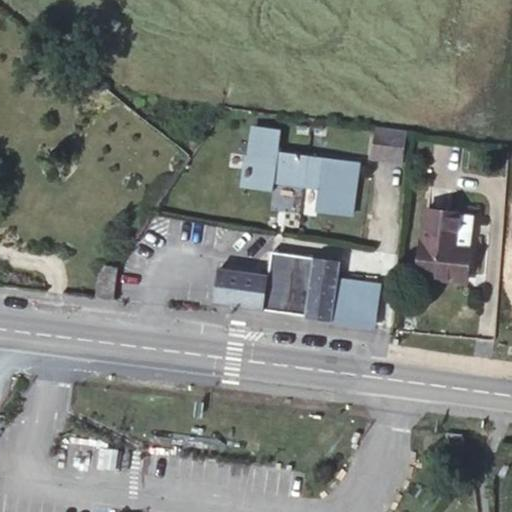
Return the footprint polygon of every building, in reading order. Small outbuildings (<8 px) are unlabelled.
[(351,215),(359,161),(279,151),(281,129),(255,125),(249,169),(246,169),(245,175),(248,176),(247,185),(259,186),(259,188),(273,190),(275,180),(320,186),(317,211),(351,215)] [(403,162),(407,132),(376,127),(372,158),(403,162)] [(459,273),(467,274),(474,214),(425,209),(421,241),(419,240),(415,276),(458,281),(459,273)] [(362,280),(351,279),(339,277),(341,260),(272,251),(269,275),(219,268),(215,303),(306,315),(306,316),(332,320),(332,318),(375,324),(381,283),(362,280)] [(96,298),(114,300),(118,267),(106,265),(98,276),(96,298)] [(466,282),(467,274),(459,273),(458,281),(466,282)] [(466,437),(449,435),(448,444),(464,447),(466,437)]
